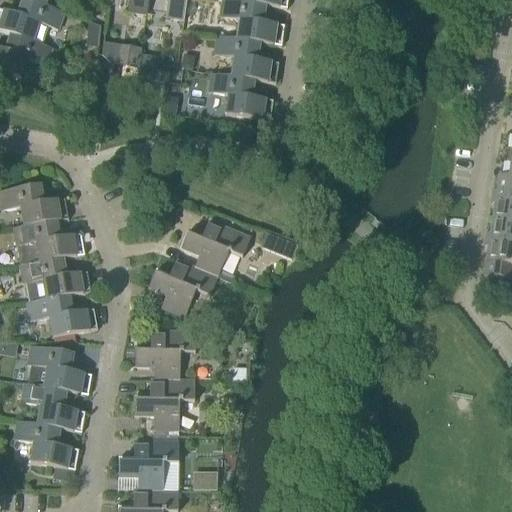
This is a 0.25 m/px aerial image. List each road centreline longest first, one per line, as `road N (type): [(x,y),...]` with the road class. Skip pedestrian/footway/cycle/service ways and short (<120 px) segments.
road 1 (residential): [(82,511),(113,335),(111,260),(76,164),(0,142)]
road 2 (residential): [(511,346),(468,300),(511,0)]
road 3 (residential): [(272,160),(303,0)]
